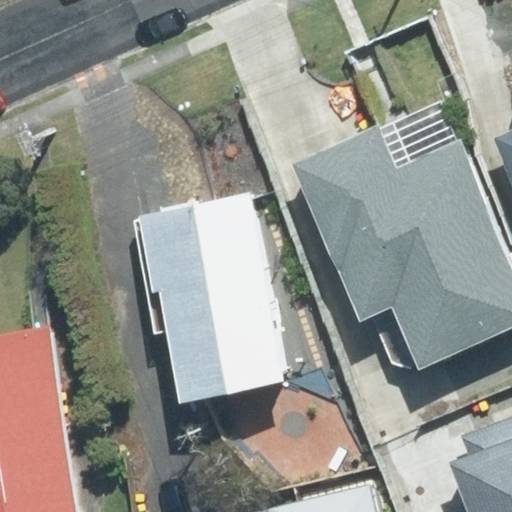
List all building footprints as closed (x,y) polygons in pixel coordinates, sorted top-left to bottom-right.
[(511,175),(511,125),(495,132),(511,175)] [(250,202),(136,224),(172,405),(285,383),(250,202)] [(74,511),(47,328),(0,335),(0,511),(74,511)] [(511,511),(511,429),(444,455),(465,511),(511,511)] [(376,511),(366,480),(270,511),(376,511)]
